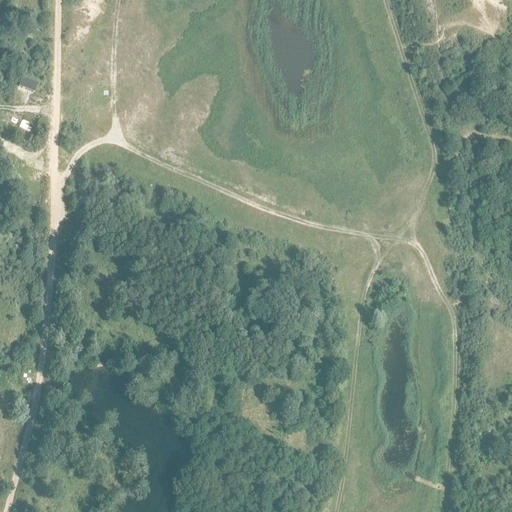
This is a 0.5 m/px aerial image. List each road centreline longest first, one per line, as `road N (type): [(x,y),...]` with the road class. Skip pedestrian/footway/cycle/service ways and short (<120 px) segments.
road 1 (track): [(8,511),(34,408),(54,183)]
road 2 (track): [(441,511),(458,328),(408,235)]
road 3 (track): [(337,511),(363,293),(378,259),(370,236)]
road 4 (track): [(370,236),(322,227),(114,136)]
road 5 (track): [(408,235),(435,163),(386,0)]
road 6 (track): [(54,183),(57,0)]
road 7 (track): [(114,136),(119,0)]
